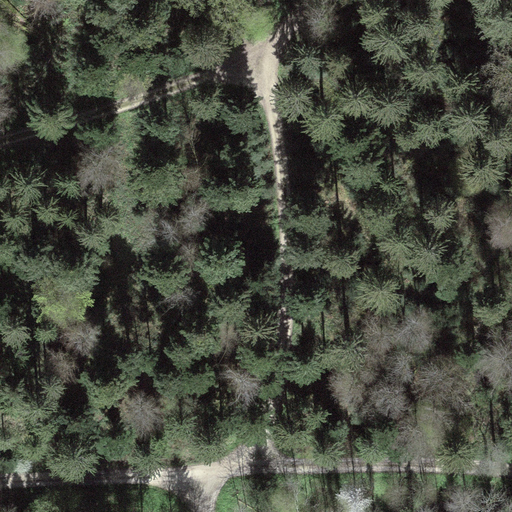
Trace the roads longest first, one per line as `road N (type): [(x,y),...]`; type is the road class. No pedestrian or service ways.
road 1 (track): [(242,467),(267,423),(283,351),(284,192),(256,51)]
road 2 (track): [(256,51),(140,101),(0,145)]
road 3 (track): [(511,471),(242,467)]
road 4 (track): [(194,470),(0,478)]
